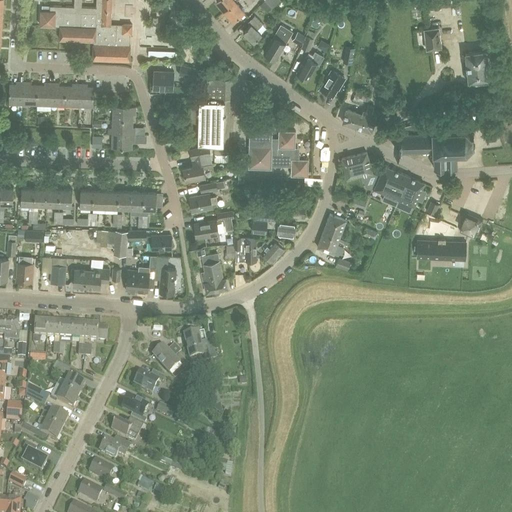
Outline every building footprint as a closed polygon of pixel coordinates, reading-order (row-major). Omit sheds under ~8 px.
[(93,60),(129,61),(129,58),(130,46),(128,46),(128,38),(129,38),(129,33),(130,33),(131,25),(110,24),(110,0),(95,0),(96,7),(81,7),(81,0),(74,0),(74,7),(50,6),(50,11),(41,10),(40,10),(39,25),(60,26),(59,39),(65,39),(93,41),(93,60)] [(224,10),(224,11),(235,2),(237,0),(215,0),(224,10)] [(278,0),(264,0),(272,9),(279,0),(278,0)] [(235,2),(224,11),(232,20),(243,11),(235,2)] [(464,13),(454,14),(455,23),(465,22),(464,13)] [(253,42),(261,34),(253,28),(257,24),(260,21),(254,15),(250,20),(247,22),(249,24),(242,32),(253,42)] [(292,31),(291,31),(280,24),(273,36),(263,52),(275,59),(285,43),(292,31)] [(424,29),(427,49),(441,47),(439,27),(424,29)] [(305,37),(305,36),(297,31),(292,40),(300,45),(305,37)] [(305,35),(305,36),(305,37),(301,47),(309,50),(313,38),(305,35)] [(351,64),(354,48),(346,47),(343,62),(351,64)] [(467,70),(468,80),(489,78),(486,50),(465,52),(466,63),(467,70)] [(313,55),(308,53),(306,57),(305,56),(297,73),(298,74),(303,79),(304,77),(308,79),(316,64),(319,65),(323,56),(315,52),(313,55)] [(196,68),(181,64),(179,74),(194,77),(196,68)] [(325,79),(320,87),(320,88),(333,95),(339,85),(340,85),(345,77),(331,69),(325,79)] [(174,73),(153,72),(152,93),(172,93),(174,73)] [(229,80),(203,79),(202,100),(190,100),(189,122),(198,122),(198,144),(228,144),(229,80)] [(22,104),(23,82),(18,82),(18,84),(9,84),(8,104),(22,104)] [(22,104),(36,105),(37,85),(28,85),(28,82),(23,82),(22,104)] [(37,85),(36,105),(50,105),(51,83),(46,83),(46,85),(37,85)] [(50,105),(64,106),(65,86),(56,86),(56,83),(51,83),(50,105)] [(65,86),(64,106),(78,106),(79,84),(75,83),(75,86),(65,86)] [(79,84),(78,106),(93,107),(93,87),(84,87),(84,84),(79,84)] [(112,105),(111,120),(133,120),(133,116),(136,117),(136,107),(112,105)] [(342,122),(371,131),(376,114),(372,113),(374,107),(368,105),(366,111),(363,110),(362,113),(346,109),(342,122)] [(111,120),(111,134),(145,137),(145,129),(133,128),(133,125),(133,120),(111,120)] [(432,132),(419,133),(419,131),(424,131),(425,124),(421,123),(418,123),(414,123),(411,124),(407,125),(404,126),(401,127),(403,131),(416,131),(416,133),(415,133),(400,133),(400,137),(394,137),(394,147),(400,146),(401,150),(433,150),(433,151),(430,151),(430,152),(433,152),(433,155),(434,168),(435,168),(435,167),(444,167),(444,168),(446,168),(446,167),(455,167),(455,168),(456,168),(456,155),(456,152),(465,152),(466,154),(467,154),(466,151),(471,146),(474,147),(475,145),(472,144),(472,136),(474,135),(473,133),(471,134),(465,129),(466,127),(465,126),(463,129),(455,129),(455,126),(453,126),(454,130),(445,130),(445,127),(443,127),(443,130),(434,130),(434,127),(432,127),(432,130),(429,130),(429,132),(432,132)] [(271,141),(271,127),(249,126),(248,168),(270,169),(270,166),(290,166),(290,175),(307,176),(308,159),(294,158),(295,130),(278,130),(277,142),(271,141)] [(145,137),(111,134),(110,150),(121,153),(132,151),(132,144),(146,144),(146,137),(145,137)] [(102,137),(92,137),(92,148),(101,148),(102,137)] [(202,168),(209,167),(207,157),(210,156),(208,146),(204,146),(190,149),(192,160),(194,159),(195,165),(183,167),(185,181),(204,177),(202,168)] [(360,175),(364,174),(366,186),(371,189),(378,174),(372,172),(367,152),(341,158),(346,176),(359,172),(360,175)] [(233,166),(232,154),(220,155),(220,167),(233,166)] [(384,166),(374,188),(385,193),(382,199),(396,205),(398,199),(408,176),(384,166)] [(421,189),(424,183),(408,176),(398,199),(414,205),(417,199),(422,201),(426,191),(421,189)] [(217,188),(225,187),(223,180),(216,181),(217,188)] [(199,185),(201,191),(212,189),(213,192),(217,191),(215,182),(199,185)] [(0,186),(0,203),(12,204),(13,187),(0,186)] [(20,204),(33,204),(34,188),(21,187),(20,204)] [(33,204),(46,205),(46,188),(34,188),(33,204)] [(46,188),(46,205),(58,205),(59,189),(46,188)] [(72,189),(59,189),(58,205),(71,206),(72,189)] [(92,206),(93,190),(80,189),(79,206),(92,206)] [(92,206),(105,207),(105,190),(93,190),(92,206)] [(105,190),(105,207),(117,207),(118,191),(105,190)] [(118,191),(117,207),(130,208),(131,191),(118,191)] [(143,192),(131,191),(130,208),(143,208),(143,192)] [(143,208),(142,214),(147,214),(148,214),(148,208),(155,209),(156,192),(143,192),(143,208)] [(212,208),(218,207),(217,203),(216,196),(210,197),(209,193),(189,197),(192,212),(212,208)] [(438,204),(431,201),(427,211),(434,214),(438,204)] [(289,203),(283,203),(282,209),(288,209),(288,216),(303,217),(304,204),(289,203)] [(266,220),(274,220),(275,213),(275,210),(254,208),(254,211),(254,218),(266,220)] [(229,228),(229,230),(235,229),(232,217),(233,217),(232,211),(217,214),(218,220),(226,218),(228,228),(229,228)] [(340,236),(346,220),(330,213),(323,230),(322,234),(338,240),(340,236)] [(482,219),(468,213),(460,231),(475,237),(482,219)] [(216,220),(194,224),(197,238),(219,234),(216,220)] [(278,221),(274,220),(266,220),(266,221),(253,220),(251,231),(266,232),(267,226),(277,228),(277,234),(294,236),(295,223),(278,221)] [(378,232),(365,227),(362,234),(375,239),(378,232)] [(44,231),(26,229),(26,234),(26,241),(43,242),(44,231)] [(174,245),(173,239),(171,239),(171,235),(146,235),(146,230),(128,230),(128,239),(145,239),(145,242),(151,242),(151,249),(172,249),(172,245),(174,245)] [(117,232),(101,231),(101,242),(100,246),(107,246),(114,247),(113,254),(126,255),(126,247),(127,232),(121,232),(117,232)] [(16,235),(9,234),(7,254),(15,255),(16,235)] [(348,243),(322,234),(317,247),(333,253),(343,256),(348,243)] [(235,237),(235,245),(235,248),(240,248),(240,253),(245,253),(245,260),(256,260),(256,237),(246,237),(235,237)] [(270,237),(266,242),(265,241),(258,249),(273,262),(284,249),(281,247),(282,245),(278,242),(277,243),(270,237)] [(455,266),(464,266),(464,259),(465,259),(466,241),(445,241),(446,239),(438,238),(438,240),(417,239),(417,257),(455,259),(455,266)] [(70,257),(71,244),(55,243),(55,256),(70,257)] [(235,248),(235,245),(226,245),(226,252),(225,252),(225,258),(225,259),(233,258),(235,258),(235,248)] [(209,254),(202,255),(203,264),(205,272),(201,273),(202,273),(203,276),(202,276),(202,278),(203,283),(204,283),(206,292),(217,290),(212,264),(211,262),(209,254)] [(156,267),(155,267),(154,279),(160,279),(160,292),(164,292),(163,293),(170,294),(170,292),(174,292),(175,268),(163,267),(163,256),(157,256),(156,267)] [(339,257),(335,267),(347,271),(351,262),(339,257)] [(0,280),(7,281),(9,259),(0,258),(0,280)] [(212,264),(217,290),(227,288),(225,278),(223,279),(219,261),(211,262),(212,264)] [(32,283),(34,264),(17,263),(16,281),(32,283)] [(66,266),(52,265),(50,283),(65,284),(66,266)] [(137,271),(136,291),(148,291),(148,279),(154,279),(155,267),(144,266),(138,266),(138,271),(137,271)] [(88,270),(86,287),(99,288),(100,281),(108,281),(109,269),(94,268),(94,271),(88,270)] [(120,268),(113,268),(111,279),(119,280),(120,268)] [(73,286),(86,287),(88,270),(75,269),(72,269),(71,275),(74,275),(73,286)] [(125,291),(136,291),(137,271),(126,270),(125,291)] [(6,319),(5,334),(4,340),(19,341),(20,335),(20,326),(18,325),(18,320),(6,319)] [(47,337),(48,322),(35,321),(33,342),(40,343),(41,337),(47,337)] [(53,354),(58,354),(59,344),(59,338),(60,322),(48,322),(47,337),(54,337),(53,354)] [(73,323),(60,322),(59,338),(72,339),(73,323)] [(72,339),(80,339),(85,339),(86,324),(73,323),(72,339)] [(86,324),(85,339),(98,340),(107,341),(108,326),(99,326),(99,325),(86,324)] [(184,335),(189,358),(203,355),(205,361),(217,358),(212,339),(200,342),(198,332),(184,335)] [(19,344),(18,356),(18,357),(25,358),(26,345),(19,344)] [(163,346),(153,355),(169,373),(179,363),(183,368),(188,364),(179,354),(181,352),(175,344),(174,345),(175,346),(171,349),(170,348),(170,349),(168,351),(163,346)] [(0,376),(5,377),(6,364),(9,365),(10,358),(0,357),(0,376)] [(57,363),(53,369),(67,376),(70,369),(57,363)] [(133,385),(152,395),(159,381),(162,383),(165,378),(152,371),(150,377),(140,372),(133,385)] [(60,379),(57,385),(79,396),(85,384),(69,376),(66,382),(60,379)] [(49,395),(30,385),(27,384),(26,390),(28,391),(46,400),(49,395)] [(73,408),(79,396),(57,385),(54,389),(51,396),(57,400),(73,408)] [(46,400),(28,391),(25,397),(43,406),(46,400)] [(217,391),(209,393),(213,405),(220,403),(217,391)] [(144,424),(147,419),(142,417),(148,405),(128,395),(122,408),(132,413),(130,417),(144,424)] [(8,402),(7,411),(22,413),(23,404),(8,402)] [(172,418),(176,411),(160,403),(157,410),(172,418)] [(44,412),(40,419),(46,422),(62,430),(68,418),(52,410),(50,415),(44,412)] [(22,413),(7,411),(6,420),(21,421),(22,413)] [(187,425),(190,418),(179,413),(176,420),(187,425)] [(128,424),(117,418),(111,429),(127,437),(129,432),(138,436),(141,430),(143,426),(144,425),(130,419),(128,424)] [(41,432),(41,433),(48,436),(57,441),(62,430),(46,422),(40,419),(38,424),(44,427),(41,432)] [(38,438),(41,433),(41,432),(23,423),(20,429),(23,430),(38,438)] [(125,456),(128,450),(106,439),(100,452),(115,459),(117,455),(118,453),(125,456)] [(29,451),(23,462),(41,472),(47,460),(34,453),(37,448),(26,443),(23,448),(29,451)] [(180,470),(182,466),(161,457),(159,462),(180,470)] [(90,471),(108,481),(114,469),(96,459),(90,471)] [(218,470),(226,472),(228,461),(220,459),(218,470)] [(132,479),(135,473),(136,472),(127,468),(123,475),(132,479)] [(13,473),(8,482),(23,489),(27,480),(13,473)] [(135,473),(132,479),(139,482),(137,486),(149,492),(154,483),(135,473)] [(103,490),(85,481),(79,493),(97,502),(103,490)] [(104,492),(124,501),(127,496),(106,486),(104,492)] [(137,491),(134,495),(143,500),(146,495),(137,491)] [(30,508),(38,510),(40,499),(32,497),(30,508)] [(5,511),(19,511),(20,500),(7,499),(5,511)] [(94,511),(74,502),(68,511),(94,511)]
